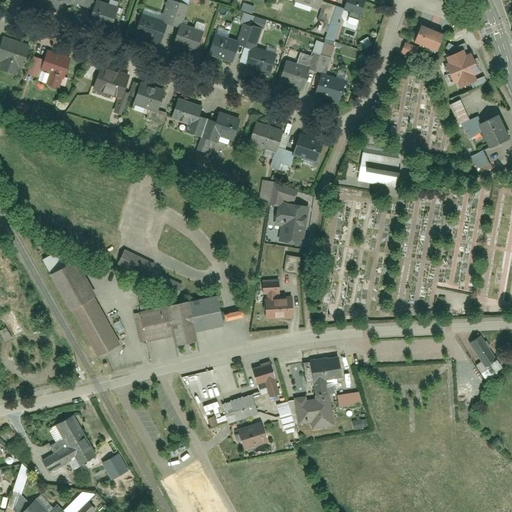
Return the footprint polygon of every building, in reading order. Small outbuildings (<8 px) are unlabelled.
[(62,0),(35,0),(35,3),(59,11),(62,0)] [(355,0),(336,0),(335,5),(342,8),(339,16),(349,20),(355,0)] [(322,25),(328,4),(318,1),(311,22),(322,25)] [(120,9),(99,3),(93,22),(115,28),(120,9)] [(176,20),(180,6),(168,3),(164,17),(176,20)] [(336,6),(328,4),(322,25),(330,28),(336,6)] [(187,8),(180,6),(176,20),(183,22),(187,8)] [(169,21),(143,12),(137,31),(163,40),(169,21)] [(246,21),(241,38),(249,41),(254,24),(246,21)] [(183,22),(176,41),(200,50),(207,31),(183,22)] [(263,26),(254,24),(249,41),(257,43),(263,26)] [(425,25),(419,39),(442,48),(448,33),(440,30),(441,27),(433,24),(431,27),(425,25)] [(241,38),(218,31),(212,50),(235,57),(241,38)] [(29,45),(4,37),(0,50),(0,58),(6,60),(3,71),(19,76),(29,45)] [(406,43),(404,53),(413,56),(414,51),(420,52),(421,47),(406,43)] [(280,52),(255,44),(249,63),(274,71),(280,52)] [(284,78),(306,85),(312,66),(309,65),(314,51),(306,48),(301,63),(289,59),(284,78)] [(325,51),(315,48),(314,51),(309,65),(312,66),(320,68),(325,51)] [(464,50),(446,57),(448,63),(446,64),(454,84),(457,83),(459,88),(477,81),(474,75),(479,73),(471,53),(466,55),(464,50)] [(73,59),(49,51),(40,81),(64,88),(73,59)] [(332,53),(325,51),(320,68),(327,70),(332,53)] [(42,74),(47,60),(34,56),(30,70),(42,74)] [(131,74),(103,64),(95,88),(123,98),(126,90),(131,74)] [(348,77),(325,71),(319,93),(343,98),(348,77)] [(167,89),(143,81),(136,101),(161,109),(167,89)] [(127,108),(133,92),(126,90),(123,98),(120,106),(127,108)] [(206,104),(182,97),(176,116),(192,121),(190,129),(197,132),(206,104)] [(465,98),(446,106),(455,126),(459,125),(471,151),(465,154),(474,175),(488,169),(480,150),(506,139),(495,113),(475,121),(465,98)] [(170,112),(153,106),(149,119),(166,124),(170,112)] [(245,116),(224,110),(220,122),(215,137),(223,140),(225,132),(239,137),(245,116)] [(206,134),(211,119),(202,116),(197,132),(206,134)] [(220,122),(211,119),(206,134),(215,137),(220,122)] [(259,122),(255,141),(282,146),(286,128),(259,122)] [(306,131),(299,153),(323,160),(329,139),(306,131)] [(296,148),(287,146),(283,163),(292,165),(296,148)] [(285,153),(276,151),(273,167),(281,169),(285,153)] [(400,158),(362,151),(360,164),(348,162),(346,176),(357,178),(357,180),(396,186),(400,158)] [(298,190),(279,184),(275,195),(294,202),(298,190)] [(305,244),(310,206),(277,202),(275,219),(285,220),(282,241),(305,244)] [(149,261),(120,246),(111,263),(141,278),(149,261)] [(94,354),(118,340),(91,294),(95,292),(73,254),(45,271),(94,354)] [(301,256),(283,254),(281,272),(299,274),(301,256)] [(282,278),(263,278),(263,293),(269,292),(270,316),(292,315),(292,297),(283,297),(282,278)] [(173,305),(144,311),(151,341),(179,335),(181,345),(203,340),(201,330),(228,325),(222,295),(195,300),(173,305)] [(5,329),(0,331),(0,335),(5,345),(12,342),(5,329)] [(477,330),(462,339),(484,374),(499,365),(477,330)] [(346,357),(310,360),(312,381),(322,380),(323,394),(336,393),(335,377),(348,376),(346,357)] [(270,362),(252,367),(258,390),(265,388),(268,400),(280,397),(270,362)] [(363,392),(346,393),(347,406),(364,405),(363,392)] [(251,393),(221,401),(227,420),(257,411),(251,393)] [(328,424),(339,423),(337,394),(323,395),(323,399),(305,401),(306,422),(328,420),(328,424)] [(279,404),(287,433),(298,430),(290,401),(279,404)] [(355,420),(356,428),(370,427),(369,418),(355,420)] [(74,419),(58,429),(66,443),(53,452),(65,470),(77,462),(82,470),(100,458),(74,419)] [(258,422),(233,431),(239,448),(264,440),(258,422)] [(10,430),(0,438),(8,447),(18,440),(10,430)] [(64,469),(56,457),(44,465),(51,477),(64,469)] [(122,488),(131,484),(126,474),(117,479),(122,488)] [(82,511),(95,511),(99,508),(90,501),(82,511)] [(38,511),(29,503),(20,511),(38,511)]
